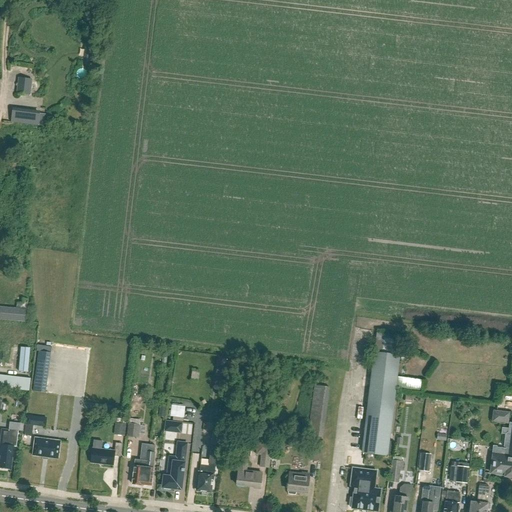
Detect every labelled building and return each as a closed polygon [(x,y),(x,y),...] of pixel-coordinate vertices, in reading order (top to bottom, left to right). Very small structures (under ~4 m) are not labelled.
[(85,44),(82,57),(91,59),(94,45),(85,44)] [(30,96),(32,80),(19,79),(17,94),(30,96)] [(18,123),(20,111),(13,110),(11,122),(18,123)] [(27,309),(0,306),(0,319),(25,322),(27,309)] [(401,336),(377,333),(375,353),(399,356),(401,336)] [(21,348),(19,372),(27,373),(30,349),(21,348)] [(395,389),(396,377),(399,356),(375,353),(374,353),(362,453),(387,456),(395,389)] [(0,371),(0,385),(33,388),(34,374),(0,371)] [(36,375),(33,391),(45,393),(47,377),(36,375)] [(421,392),(423,380),(396,377),(395,389),(421,392)] [(141,396),(131,410),(135,412),(145,399),(141,396)] [(416,408),(415,416),(427,417),(428,409),(416,408)] [(491,423),(508,425),(509,413),(493,411),(491,423)] [(34,417),(26,416),(25,424),(33,425),(34,417)] [(325,423),(310,421),(308,435),(323,437),(325,423)] [(125,436),(127,424),(116,423),(115,435),(125,436)] [(180,432),(181,424),(167,423),(166,431),(180,432)] [(494,448),(491,473),(506,475),(505,477),(511,477),(511,423),(511,424),(509,424),(509,430),(502,429),(502,435),(505,435),(504,448),(506,448),(506,449),(494,448)] [(139,438),(141,425),(129,424),(127,437),(139,438)] [(8,431),(7,440),(1,439),(0,443),(0,456),(0,459),(0,468),(11,470),(12,458),(15,458),(17,447),(14,447),(15,442),(17,443),(19,433),(8,431)] [(223,433),(213,432),(211,447),(220,448),(222,448),(223,433)] [(33,456),(58,459),(61,441),(35,438),(33,456)] [(262,455),(260,467),(270,468),(273,442),(258,440),(257,455),(262,455)] [(102,443),(94,442),(91,464),(113,467),(114,457),(121,458),(123,445),(116,444),(115,452),(101,451),(102,443)] [(183,472),(184,470),(183,470),(186,444),(178,443),(176,461),(174,460),(171,478),(164,477),(163,487),(179,489),(179,486),(181,486),(183,472)] [(135,461),(132,485),(141,486),(141,485),(151,486),(153,469),(152,469),(155,447),(142,445),(140,461),(135,461)] [(319,461),(321,447),(313,446),(311,460),(319,461)] [(215,465),(218,466),(220,448),(211,447),(209,467),(200,466),(197,491),(210,492),(211,481),(213,481),(215,465)] [(420,453),(419,469),(429,470),(431,454),(420,453)] [(393,460),(391,479),(400,481),(401,471),(403,471),(404,462),(393,460)] [(239,463),(238,471),(236,486),(254,488),(253,489),(260,490),(262,474),(247,472),(248,464),(239,463)] [(450,466),(449,481),(456,482),(458,466),(450,466)] [(456,482),(468,484),(469,468),(458,466),(456,482)] [(374,489),(376,477),(376,472),(377,472),(377,471),(376,471),(354,469),(354,468),(353,468),(352,469),(353,469),(351,482),(354,487),(353,499),(350,498),(350,505),(352,506),(352,508),(352,509),(353,509),(377,511),(378,511),(380,491),(380,490),(379,490),(374,489)] [(289,476),(287,491),(288,496),(295,496),(297,493),(307,494),(309,475),(302,474),(302,478),(289,476)] [(395,497),(394,506),(391,505),(390,511),(405,511),(408,500),(410,500),(412,487),(404,486),(400,489),(399,494),(400,494),(400,498),(395,497)] [(422,504),(421,511),(432,511),(437,511),(440,489),(423,487),(421,504),(422,504)] [(468,509),(470,511),(469,511),(486,511),(488,505),(486,505),(487,496),(489,496),(490,488),(479,487),(477,504),(471,503),(468,505),(468,509)] [(445,502),(443,511),(457,511),(459,510),(460,507),(458,505),(459,493),(446,492),(445,502)]
